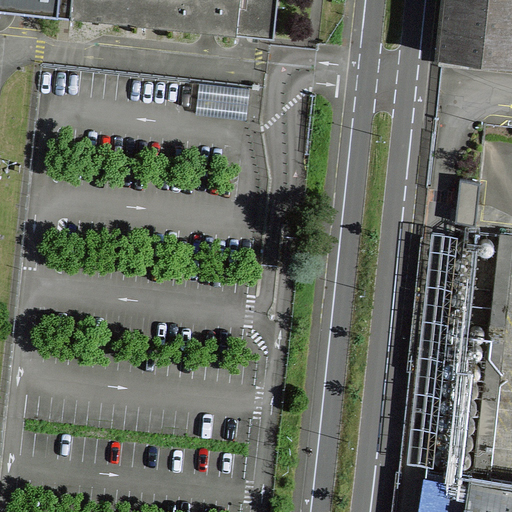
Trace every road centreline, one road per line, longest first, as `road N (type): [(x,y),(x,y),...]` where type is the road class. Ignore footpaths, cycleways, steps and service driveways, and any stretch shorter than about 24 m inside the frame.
road 1 (secondary): [(372,0),(315,511)]
road 2 (secondary): [(361,511),(417,0)]
